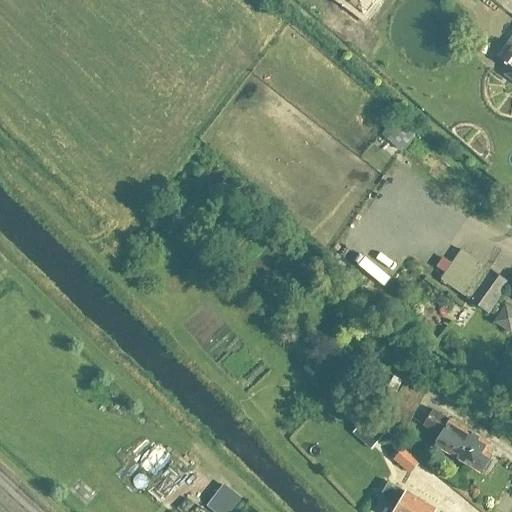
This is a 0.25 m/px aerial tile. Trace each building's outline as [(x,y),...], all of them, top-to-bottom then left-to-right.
[(368,265),(378,271),(387,258),(378,251),(368,265)] [(393,287),(403,263),(389,257),(379,281),(393,287)] [(490,268),(469,298),(490,314),(511,284),(490,268)] [(408,429),(426,395),(395,376),(377,410),(408,429)] [(368,416),(350,401),(344,409),(349,413),(348,415),(360,426),(378,441),(385,434),(366,418),(368,416)] [(493,455),(488,452),(493,443),(452,418),(435,408),(424,425),(441,436),(436,444),(482,472),(484,470),(487,470),(491,462),(490,459),(493,455)] [(405,447),(393,459),(410,474),(421,462),(405,447)] [(434,511),(436,510),(389,482),(381,496),(398,506),(394,511),(434,511)]
